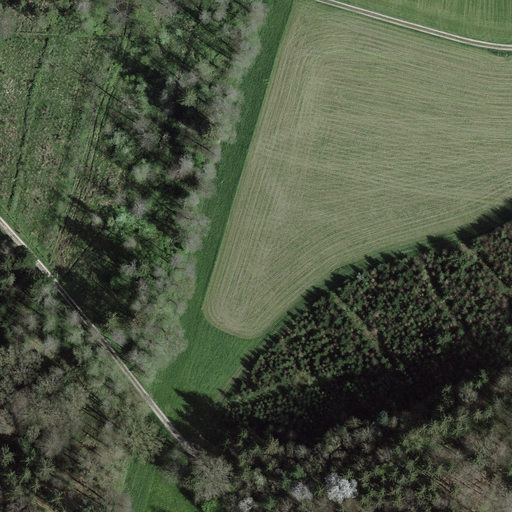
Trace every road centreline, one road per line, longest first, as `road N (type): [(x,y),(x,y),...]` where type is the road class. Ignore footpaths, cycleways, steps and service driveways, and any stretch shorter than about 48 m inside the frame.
road 1 (track): [(511,213),(347,270),(318,289),(261,342),(186,450)]
road 2 (track): [(0,220),(153,401)]
road 3 (track): [(511,47),(314,0)]
